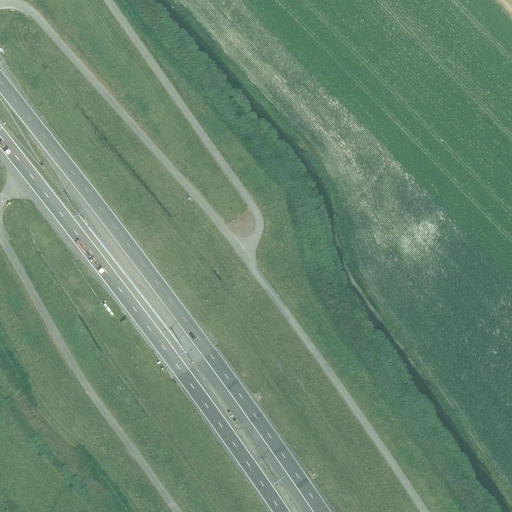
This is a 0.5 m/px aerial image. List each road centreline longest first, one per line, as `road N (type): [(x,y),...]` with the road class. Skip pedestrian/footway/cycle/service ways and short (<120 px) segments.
road 1 (trunk): [(320,511),(0,81)]
road 2 (trunk): [(0,138),(281,511)]
